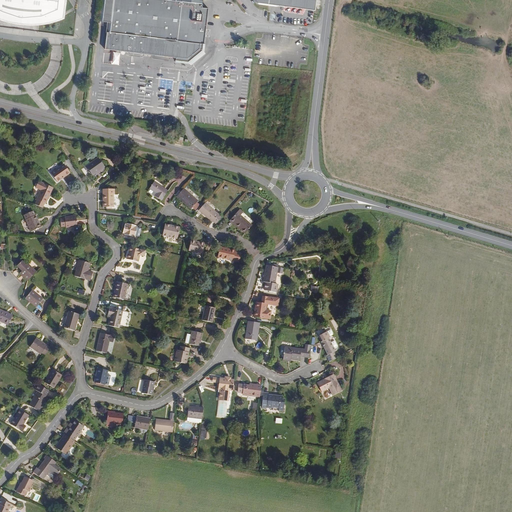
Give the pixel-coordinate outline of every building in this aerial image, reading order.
[(32,8),(38,7),(44,6),(42,19),(59,13),(63,12),(64,0),(0,0),(0,13),(2,14),(4,3),(8,4),(14,5),(21,7),(28,8),(32,8)] [(101,0),(98,21),(103,22),(107,22),(106,32),(107,33),(104,49),(176,57),(176,60),(188,61),(191,59),(200,51),(202,50),(202,43),(204,43),(208,8),(202,7),(203,0),(201,0),(101,0)] [(290,0),(290,7),(314,10),(315,10),(316,0),(290,0)] [(0,18),(4,20),(13,23),(21,24),(30,24),(41,24),(51,22),(58,21),(63,19),(63,12),(59,13),(42,19),(44,6),(38,7),(32,8),(28,8),(21,7),(14,5),(8,4),(4,3),(2,14),(0,13),(0,18)] [(287,51),(278,49),(276,66),(284,67),(287,51)] [(93,174),(105,166),(98,156),(90,162),(86,164),(93,174)] [(56,181),(68,172),(62,163),(50,172),(56,181)] [(47,194),(51,188),(52,188),(54,185),(40,178),(37,184),(41,186),(34,201),(42,205),(44,201),(45,201),(48,196),(47,194)] [(161,201),(168,191),(155,183),(150,189),(157,193),(154,196),(161,201)] [(111,208),(111,195),(114,195),(113,189),(101,189),(101,208),(105,208),(110,208),(111,208)] [(199,201),(184,189),(177,197),(192,209),(199,201)] [(223,217),(206,202),(200,210),(213,222),(215,220),(218,223),(223,217)] [(41,226),(33,209),(25,213),(32,230),(41,226)] [(252,226),(240,215),(243,213),(239,210),(230,220),(245,234),(252,226)] [(77,229),(77,218),(65,218),(65,219),(61,220),(61,227),(65,227),(65,228),(77,229)] [(135,236),(137,227),(136,227),(136,226),(127,224),(127,225),(124,224),(123,234),(124,234),(124,235),(133,237),(134,236),(135,236)] [(178,240),(181,229),(165,225),(163,236),(178,240)] [(202,254),(204,245),(190,242),(188,251),(202,254)] [(138,264),(141,251),(130,248),(127,261),(138,264)] [(238,262),(240,254),(234,253),(235,251),(219,248),(217,258),(238,262)] [(34,272),(21,259),(14,266),(19,271),(18,273),(26,281),(34,272)] [(89,281),(92,272),(87,271),(89,263),(79,260),(74,276),(89,281)] [(274,284),(278,267),(265,265),(262,283),(264,283),(264,290),(276,292),(277,284),(274,284)] [(124,300),(127,284),(117,282),(114,297),(124,300)] [(319,287),(311,286),(310,293),(318,294),(319,287)] [(35,307),(41,299),(31,290),(24,297),(35,307)] [(266,309),(267,304),(272,304),(273,298),(262,296),(261,302),(256,301),(255,308),(256,308),(255,316),(270,318),(271,310),(266,309)] [(210,323),(213,309),(204,307),(201,321),(210,323)] [(13,314),(0,308),(0,320),(9,324),(13,314)] [(118,328),(122,311),(108,308),(107,314),(111,315),(109,325),(118,328)] [(74,331),(78,315),(67,312),(63,328),(74,331)] [(258,323),(248,321),(245,338),(255,340),(258,323)] [(335,350),(327,337),(329,336),(326,330),(319,333),(322,339),(321,340),(327,353),(325,354),(329,362),(336,358),(332,351),(335,350)] [(188,344),(199,346),(201,334),(191,331),(191,335),(186,334),(184,343),(188,344)] [(106,353),(108,342),(112,343),(114,336),(99,333),(95,350),(106,353)] [(35,337),(28,346),(39,354),(41,352),(44,354),(49,347),(35,337)] [(308,358),(309,345),(304,345),(304,349),(284,346),(282,360),(289,361),(289,360),(299,361),(300,357),(308,358)] [(185,364),(188,349),(180,347),(179,351),(176,350),(174,362),(185,364)] [(105,375),(106,370),(95,368),(93,383),(103,385),(103,384),(105,375)] [(51,387),(60,375),(51,369),(43,381),(51,387)] [(345,389),(337,373),(320,382),(324,391),(331,387),(335,394),(345,389)] [(232,391),(234,380),(231,380),(224,379),(219,378),(218,390),(220,390),(219,392),(219,397),(229,398),(230,391),(232,391)] [(151,395),(154,383),(143,381),(140,394),(150,396),(151,395)] [(36,391),(28,404),(37,410),(46,396),(44,396),(48,390),(36,383),(33,389),(36,391)] [(259,396),(259,395),(262,395),(261,405),(266,406),(266,405),(278,407),(277,410),(283,410),(284,398),(282,398),(282,395),(273,394),(272,396),(267,395),(267,393),(259,392),(260,385),(254,384),(253,387),(250,387),(250,386),(245,386),(244,394),(259,396)] [(202,420),(203,409),(188,407),(187,418),(188,418),(202,420)] [(19,409),(10,424),(22,431),(25,425),(22,424),(28,415),(19,409)] [(121,425),(122,416),(108,413),(106,423),(121,425)] [(147,431),(148,421),(136,418),(134,428),(147,431)] [(172,433),(173,419),(170,419),(169,421),(153,419),(151,430),(172,433)] [(72,440),(82,425),(74,420),(69,427),(66,425),(61,433),(63,434),(53,449),(63,456),(73,441),(72,440)] [(45,474),(54,460),(44,453),(41,458),(42,458),(36,468),(34,466),(31,470),(42,477),(44,473),(45,474)] [(29,486),(32,479),(24,475),(20,482),(19,482),(15,490),(24,495),(27,490),(28,490),(30,487),(29,486)] [(11,511),(14,506),(0,499),(0,511),(11,511)]
